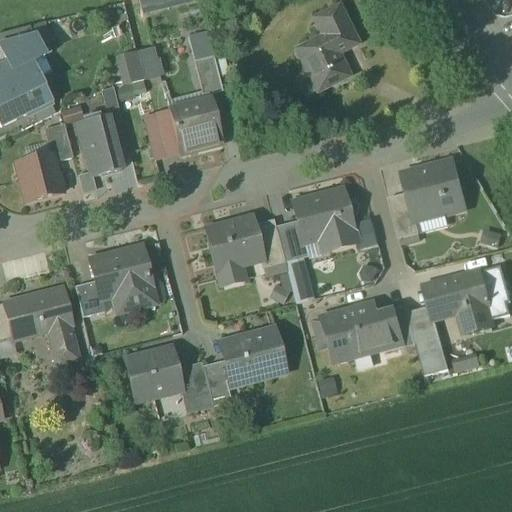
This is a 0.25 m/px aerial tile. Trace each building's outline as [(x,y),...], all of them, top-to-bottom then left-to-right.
[(317,101),(355,84),(345,61),(365,51),(346,10),(314,24),(321,40),(295,52),(317,101)] [(1,42),(12,65),(34,54),(39,64),(51,59),(42,30),(1,42)] [(12,65),(0,71),(0,118),(1,120),(23,109),(32,126),(63,109),(39,64),(34,54),(12,65)] [(212,97),(214,106),(227,103),(217,63),(198,68),(206,98),(212,97)] [(206,98),(174,107),(189,162),(226,151),(214,106),(212,97),(206,98)] [(118,121),(81,130),(95,184),(131,175),(118,121)] [(51,135),(57,156),(60,168),(76,164),(67,131),(51,135)] [(57,156),(19,165),(29,209),(67,200),(60,168),(57,156)] [(455,169),(407,181),(413,205),(420,233),(468,221),(455,169)] [(352,197),(297,210),(302,231),(307,250),(323,246),(327,261),(365,252),(352,197)] [(420,233),(413,205),(396,210),(405,244),(422,239),(420,233)] [(257,222),(210,233),(222,282),(269,270),(260,234),(257,222)] [(280,229),(260,234),(269,270),(269,273),(290,268),(282,236),(280,229)] [(307,250),(302,231),(282,236),(290,268),(291,272),(311,266),(307,250)] [(161,313),(157,298),(162,297),(151,251),(90,266),(96,289),(78,294),(85,325),(108,319),(106,310),(116,308),(120,323),(161,313)] [(490,280),(429,295),(438,331),(462,325),(466,342),(502,334),(490,280)] [(68,297),(10,311),(21,357),(47,351),(53,377),(86,369),(68,297)] [(384,318),(381,308),(324,323),(315,325),(322,353),(329,351),(334,372),(409,352),(399,314),(384,318)] [(0,362),(21,357),(10,311),(0,313),(0,362)] [(433,314),(411,320),(422,360),(444,355),(433,314)] [(280,334),(223,348),(229,371),(236,397),(292,383),(280,334)] [(180,375),(174,352),(123,366),(136,412),(186,398),(180,375)] [(208,376),(206,369),(180,375),(186,398),(191,421),(217,415),(208,376)] [(229,371),(208,376),(217,415),(239,410),(236,397),(229,371)] [(2,398),(0,398),(0,430),(9,428),(2,398)]
